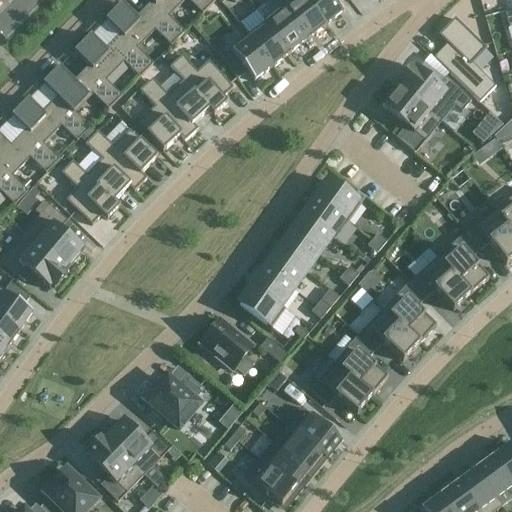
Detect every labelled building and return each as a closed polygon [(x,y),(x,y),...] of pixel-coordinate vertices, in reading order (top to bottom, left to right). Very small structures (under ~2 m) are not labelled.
[(146,0),(150,4),(151,3),(167,19),(168,18),(185,0),(202,15),(215,2),(213,0),(146,0)] [(286,0),(279,6),(307,43),(324,30),(324,29),(300,0),(286,0)] [(300,0),(324,29),(342,14),(336,5),(342,0),(300,0)] [(167,19),(151,3),(150,4),(136,19),(121,5),(105,22),(119,36),(120,35),(136,51),(137,50),(154,32),(170,47),(184,34),(168,18),(167,19)] [(279,6),(278,7),(281,10),(265,23),(290,55),(306,42),(307,43),(279,6)] [(443,49),(432,61),(478,106),(494,89),(471,66),(485,52),(454,21),(437,38),(448,48),(445,51),(443,49)] [(290,55),(265,23),(247,36),(273,69),(290,56),(289,55),(290,55)] [(139,79),(152,66),(137,50),(136,51),(120,35),(119,36),(104,51),(90,37),(74,54),(88,68),(89,67),(105,83),(105,82),(123,64),(139,79)] [(273,69),(247,36),(229,51),(232,55),(223,63),(237,82),(247,74),(253,83),(272,68),(273,69)] [(208,63),(196,74),(181,58),(169,69),(175,75),(176,75),(183,83),(209,111),(214,116),(226,105),(222,99),(232,90),(208,63)] [(74,114),(92,96),(108,111),(121,97),(105,82),(105,83),(89,67),(88,68),(73,83),(59,69),(42,86),(57,100),(57,99),(73,115),(74,114)] [(454,107),(461,114),(470,102),(456,88),(445,79),(437,89),(414,70),(412,71),(410,70),(398,85),(400,86),(398,89),(440,124),(454,107)] [(145,86),(153,95),(159,89),(151,81),(145,86)] [(166,121),(180,137),(185,142),(197,131),(192,126),(209,111),(183,83),(167,98),(178,110),(166,121)] [(153,95),(145,86),(138,93),(154,109),(136,125),(162,153),(165,151),(172,145),(171,145),(180,137),(166,121),(178,110),(167,98),(159,89),(153,95)] [(398,89),(382,108),(406,127),(396,140),(414,155),(440,124),(398,89)] [(27,101),(11,118),(25,132),(26,131),(42,147),(43,146),(61,128),(76,143),(90,130),(74,114),(73,115),(57,99),(57,100),(41,115),(27,101)] [(29,160),(45,175),(58,161),(43,146),(42,147),(26,131),(25,132),(10,147),(0,136),(0,168),(11,179),(11,178),(29,160)] [(129,132),(113,149),(125,160),(114,172),(129,187),(135,192),(146,180),(141,175),(157,158),(129,132)] [(97,133),(91,140),(99,147),(105,141),(97,133)] [(125,160),(113,149),(105,141),(99,147),(91,140),(85,146),(101,162),(86,178),(113,204),(116,202),(122,196),(121,196),(129,187),(114,172),(125,160)] [(86,178),(77,169),(78,169),(72,163),(61,175),(77,191),(65,202),(91,227),(101,217),(107,222),(119,209),(113,204),(86,178)] [(0,193),(14,207),(27,193),(11,178),(11,179),(0,168),(0,193)] [(327,182),(314,201),(347,225),(361,206),(327,182)] [(32,188),(28,193),(34,199),(39,194),(32,188)] [(511,198),(494,212),(511,236),(511,198)] [(314,201),(301,218),(331,240),(330,240),(334,243),(347,225),(314,201)] [(39,218),(24,236),(66,271),(82,252),(59,232),(67,223),(43,203),(34,213),(39,218)] [(475,227),(464,234),(479,252),(489,245),(505,267),(511,261),(511,236),(494,212),(475,227)] [(330,240),(331,240),(301,218),(289,236),(318,257),(330,240)] [(454,243),(436,260),(470,297),(488,281),(470,261),(479,252),(464,234),(454,243)] [(64,274),(66,271),(24,236),(16,246),(0,264),(19,280),(27,270),(50,290),(51,288),(53,290),(66,275),(64,274)] [(289,236),(276,253),(305,275),(318,257),(289,236)] [(386,244),(377,236),(372,242),(381,250),(386,244)] [(376,256),(381,250),(372,242),(367,248),(376,256)] [(305,275),(276,253),(263,271),(293,292),(305,275)] [(419,275),(409,284),(424,301),(434,292),(452,313),(470,297),(436,260),(419,275)] [(349,269),(344,275),(353,283),(358,277),(349,269)] [(263,271),(251,288),(280,310),(281,308),(293,292),(263,271)] [(353,283),(344,275),(339,281),(348,289),(353,283)] [(399,294),(383,311),(419,346),(435,329),(416,310),(424,301),(409,284),(399,294)] [(0,321),(18,334),(32,315),(23,309),(30,299),(11,285),(4,295),(0,292),(0,321)] [(281,308),(280,310),(251,288),(238,307),(271,330),(285,311),(281,308)] [(321,302),(316,308),(325,316),(330,310),(321,302)] [(325,316),(316,308),(311,314),(320,322),(325,316)] [(366,328),(357,338),(374,353),(383,344),(402,363),(419,346),(383,311),(366,328)] [(18,334),(0,321),(0,347),(6,352),(19,335),(18,335),(18,334)] [(199,346),(232,373),(252,348),(220,321),(199,346)] [(308,336),(299,328),(293,334),(303,342),(308,336)] [(349,348),(334,365),(371,398),(387,380),(366,363),(374,353),(357,338),(349,348)] [(281,367),(289,358),(267,340),(259,349),(281,367)] [(318,384),(310,394),(328,408),(336,399),(356,416),(371,398),(334,365),(328,360),(312,379),(318,384)] [(153,384),(141,399),(149,406),(146,409),(157,419),(160,416),(174,428),(194,404),(189,399),(199,388),(179,372),(170,383),(163,377),(155,386),(153,384)] [(286,381),(277,373),(267,386),(276,393),(286,381)] [(265,410),(259,406),(252,415),(258,420),(265,410)] [(341,443),(341,442),(300,409),(286,428),(322,457),(336,440),(341,443)] [(121,422),(104,439),(143,478),(169,451),(152,434),(143,443),(121,422)] [(272,444),(308,474),(322,457),(286,428),(272,444)] [(237,443),(245,434),(239,429),(231,439),(237,443)] [(117,505),(143,478),(104,439),(102,442),(100,440),(86,454),(88,456),(87,457),(108,479),(100,488),(117,505)] [(230,453),(237,443),(231,439),(224,448),(230,453)] [(272,444),(258,461),(295,491),(308,474),(272,444)] [(511,446),(511,445),(492,459),(511,487),(511,446)] [(511,487),(492,459),(491,458),(474,471),(474,472),(501,509),(502,508),(496,500),(511,489),(511,487)] [(295,491),(258,461),(244,479),(272,502),(271,504),(272,505),(273,503),(280,509),(295,491)] [(53,487),(44,496),(49,501),(41,509),(43,511),(86,511),(96,502),(64,471),(63,472),(61,473),(62,473),(52,483),(51,484),(50,485),(53,487)] [(474,472),(457,485),(476,511),(496,511),(501,509),(474,472)] [(449,511),(476,511),(457,485),(456,484),(439,497),(449,511)] [(449,511),(439,497),(420,511),(449,511)]
